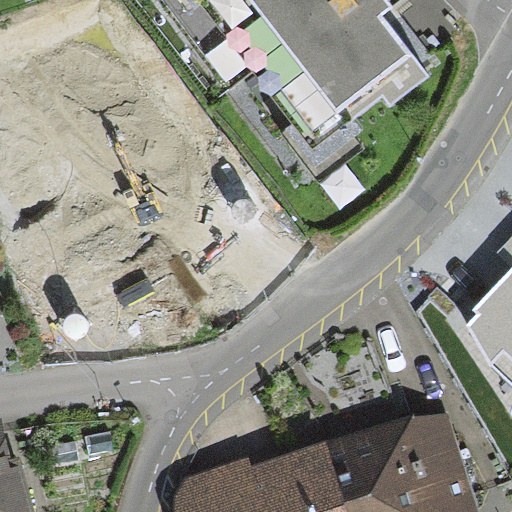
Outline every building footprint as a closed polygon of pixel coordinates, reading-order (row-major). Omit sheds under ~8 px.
[(393,119),(424,94),(411,78),(440,56),(395,0),(174,0),(179,5),(184,0),(185,0),(295,138),(287,145),(316,182),(362,146),(352,134),(384,109),(393,119)] [(199,276),(162,169),(86,194),(83,186),(0,213),(0,240),(34,340),(76,326),(73,319),(199,276)] [(234,270),(287,227),(248,180),(196,222),(234,270)] [(511,385),(511,250),(444,317),(511,385)] [(412,402),(324,429),(348,511),(481,511),(447,407),(412,402)] [(0,511),(36,511),(22,454),(13,456),(2,412),(0,411),(0,511)] [(186,469),(172,499),(176,511),(348,511),(324,429),(252,454),(250,448),(186,469)]
